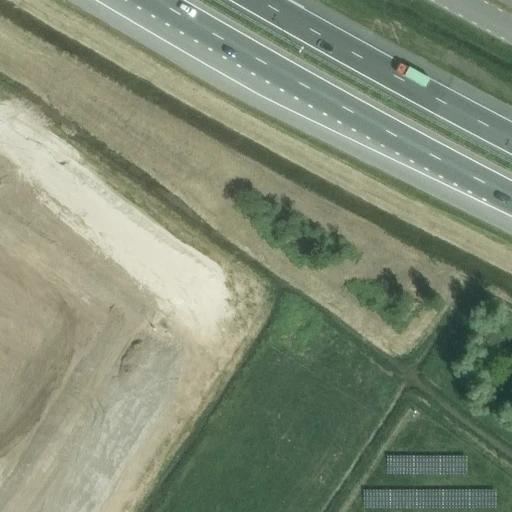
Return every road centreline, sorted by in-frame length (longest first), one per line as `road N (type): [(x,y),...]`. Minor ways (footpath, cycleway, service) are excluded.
road 1 (motorway): [(153,0),(511,199)]
road 2 (motorway): [(511,139),(257,0)]
